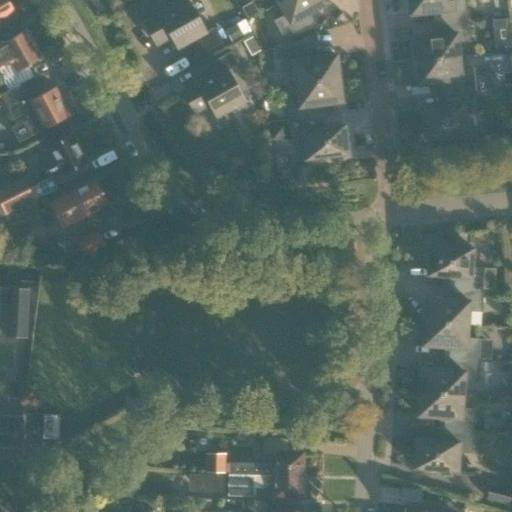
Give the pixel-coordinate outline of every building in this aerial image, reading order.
[(0,0),(0,18),(13,11),(6,0),(0,0)] [(145,24),(156,44),(170,36),(178,49),(183,46),(191,60),(222,42),(214,27),(205,32),(187,0),(145,24)] [(325,0),(283,0),(279,3),(285,15),(274,21),(285,40),(310,26),(304,15),(327,2),(325,0)] [(438,23),(467,20),(464,0),(408,0),(411,14),(437,11),(438,23)] [(416,61),(458,57),(457,43),(469,41),(467,20),(438,23),(440,35),(413,38),(416,61)] [(231,42),(243,35),(237,24),(225,31),(231,42)] [(3,45),(0,45),(0,71),(10,89),(34,76),(28,66),(40,59),(24,31),(2,43),(3,45)] [(243,42),(251,55),(259,50),(252,37),(243,42)] [(296,84),(338,78),(335,55),(310,58),(308,43),(279,52),(282,71),(294,70),(296,84)] [(238,64),(231,51),(200,68),(206,79),(183,92),(194,112),(209,104),(216,117),(244,101),(227,71),(238,64)] [(460,70),(458,57),(416,61),(418,85),(444,82),(446,93),(475,90),(484,89),(482,68),(460,70)] [(288,120),(317,117),(315,105),(341,102),(338,78),(296,84),(298,97),(285,99),(288,120)] [(26,81),(5,92),(0,95),(17,126),(14,133),(18,142),(68,116),(54,88),(35,97),(26,81)] [(475,90),(446,93),(447,105),(421,108),(424,136),(466,132),(464,113),(477,112),(475,90)] [(317,117),(288,120),(290,142),(303,140),(305,159),(348,154),(344,125),(318,128),(317,117)] [(270,140),(286,139),(284,123),(269,125),(270,140)] [(86,162),(71,135),(49,146),(55,159),(36,168),(42,180),(61,170),(63,174),(86,162)] [(294,155),(276,157),(277,167),(295,165),(294,155)] [(0,216),(35,200),(23,177),(0,189),(0,216)] [(108,205),(95,179),(94,180),(94,181),(66,195),(66,196),(50,204),(62,227),(107,204),(107,205),(108,205)] [(104,244),(98,230),(76,240),(83,254),(104,244)] [(70,244),(60,249),(65,258),(75,253),(70,244)] [(453,288),(482,290),(484,269),(471,268),(472,249),(430,246),(427,274),(454,276),(453,288)] [(481,311),(482,290),(453,288),(452,300),(426,298),(424,321),(467,324),(468,310),(481,311)] [(28,290),(8,289),(6,337),(26,338),(28,290)] [(466,338),(467,324),(424,321),(423,345),(449,347),(448,359),(477,360),(479,339),(466,338)] [(476,382),(477,360),(448,359),(447,370),(421,368),(419,392),(462,395),(463,381),(476,382)] [(461,408),(462,395),(419,392),(418,415),(444,417),(443,429),(473,431),(474,409),(461,408)] [(42,438),(59,439),(60,415),(43,414),(42,438)] [(0,446),(22,447),(23,417),(0,416),(0,446)] [(471,452),(473,431),(443,429),(442,441),(416,439),(414,467),(457,471),(458,451),(471,452)] [(249,433),(235,431),(234,439),(238,443),(244,444),(247,441),(249,433)] [(225,454),(205,453),(205,473),(225,473),(225,454)] [(228,475),(301,476),(301,453),(272,453),(272,462),(228,462),(228,475)] [(223,475),(201,474),(200,491),(223,492),(223,475)] [(301,497),(301,476),(228,475),(228,496),(255,496),(255,486),(265,487),(265,484),(271,484),(271,497),(301,497)] [(421,500),(424,489),(403,485),(401,497),(421,500)] [(511,485),(511,490),(490,485),(486,499),(511,505),(511,485)]
